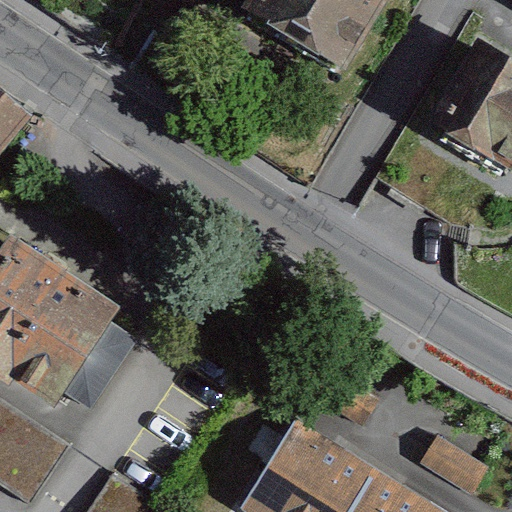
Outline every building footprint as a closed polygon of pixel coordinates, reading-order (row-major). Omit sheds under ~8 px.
[(382,0),(250,0),(248,3),(348,60),(382,0)] [(511,49),(485,33),(437,112),(511,157),(511,49)] [(0,159),(39,119),(0,81),(0,159)] [(123,293),(10,226),(0,242),(0,352),(66,391),(123,293)] [(446,511),(289,418),(233,511),(234,511),(446,511)]
